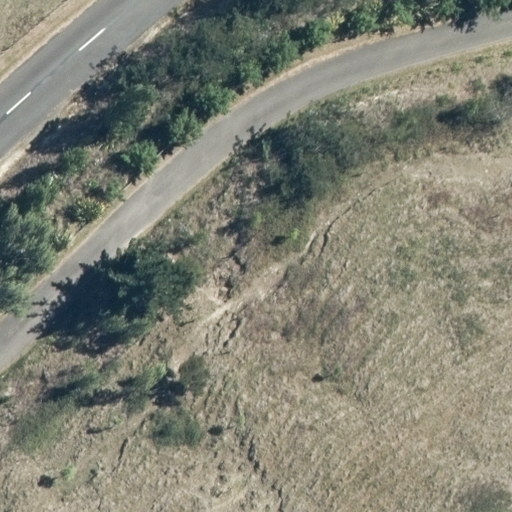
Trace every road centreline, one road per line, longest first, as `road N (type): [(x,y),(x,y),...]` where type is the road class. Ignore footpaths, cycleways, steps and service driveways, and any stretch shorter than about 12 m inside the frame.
road 1 (unknown): [(0,331),(163,209),(511,53)]
road 2 (unclassified): [(0,130),(136,0)]
